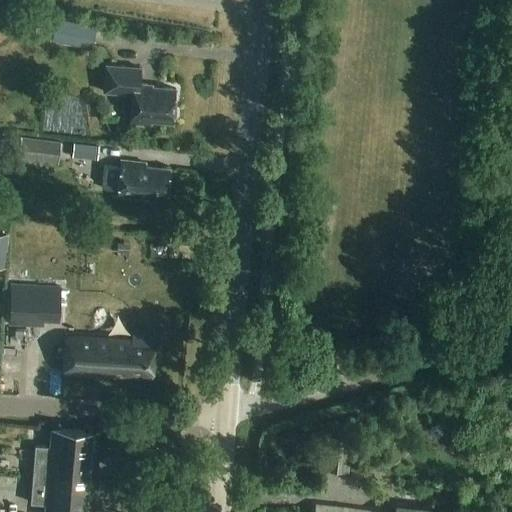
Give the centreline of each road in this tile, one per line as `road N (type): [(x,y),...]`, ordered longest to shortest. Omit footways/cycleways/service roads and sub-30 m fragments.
road 1 (tertiary): [(223,415),(263,0)]
road 2 (residential): [(223,415),(0,407)]
road 3 (track): [(380,372),(511,331)]
road 4 (unclassified): [(254,410),(380,372)]
